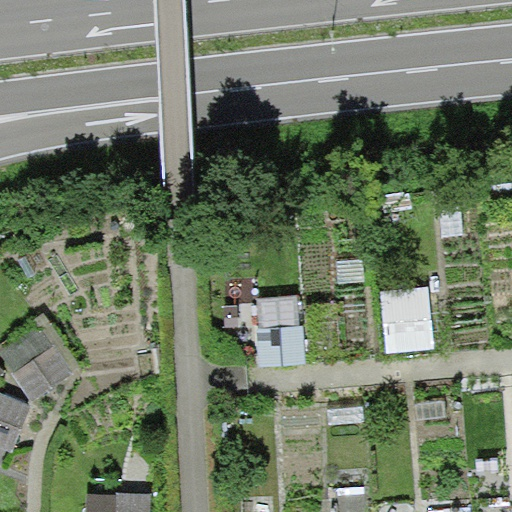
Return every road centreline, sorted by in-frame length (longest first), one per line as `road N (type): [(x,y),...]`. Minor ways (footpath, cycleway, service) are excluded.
road 1 (motorway): [(0,129),(82,104),(267,76)]
road 2 (secondary): [(0,95),(267,76)]
road 3 (secondary): [(267,76),(511,59)]
road 4 (secondary): [(221,0),(0,21)]
